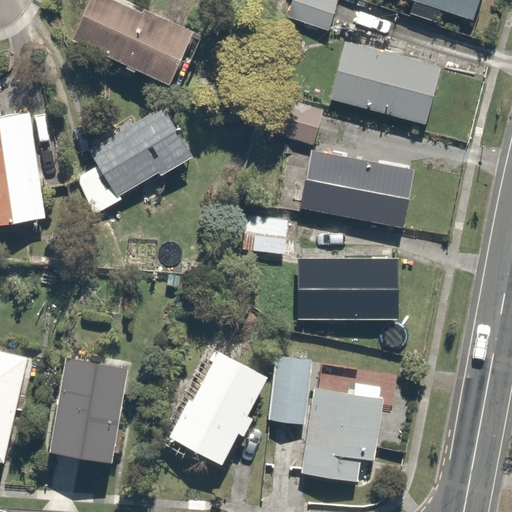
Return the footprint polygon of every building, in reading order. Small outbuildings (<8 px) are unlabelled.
[(162,80),(184,28),(118,0),(83,0),(67,39),(162,80)] [(331,0),(288,0),(284,15),(323,28),(331,0)] [(413,0),(474,19),(480,0),(413,0)] [(424,125),(440,69),(343,43),(327,99),(424,125)] [(0,225),(48,221),(35,105),(2,109),(0,92),(0,225)] [(321,106),(278,95),(268,133),(311,144),(321,106)] [(191,160),(161,103),(84,144),(96,166),(76,176),(95,210),(191,160)] [(399,226),(411,166),(307,145),(295,205),(399,226)] [(282,216),(247,211),(248,205),(233,203),(232,209),(225,258),(268,263),(269,251),(277,252),(282,216)] [(394,318),(394,256),(294,256),(293,318),(394,318)] [(266,379),(209,345),(162,434),(219,464),(266,379)] [(28,357),(0,350),(0,460),(2,461),(28,357)] [(306,357),(272,353),(266,419),(299,422),(306,357)] [(136,373),(67,355),(43,450),(113,468),(136,373)] [(372,460),(383,400),(313,388),(298,473),(354,483),(359,458),(372,460)]
